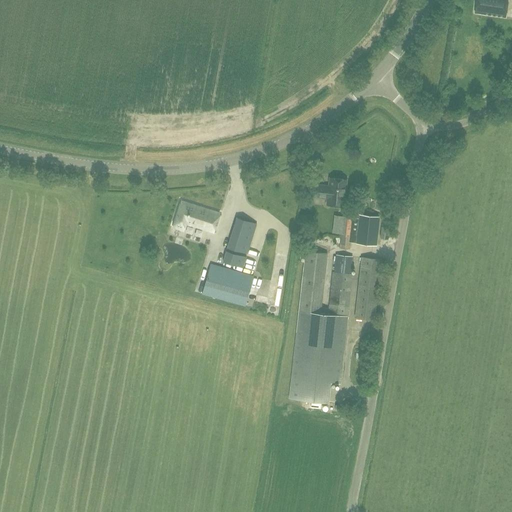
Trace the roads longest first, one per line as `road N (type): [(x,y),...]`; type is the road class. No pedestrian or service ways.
road 1 (tertiary): [(0,143),(76,156),(209,161),(307,131),(378,72)]
road 2 (unclassified): [(357,509),(425,118)]
